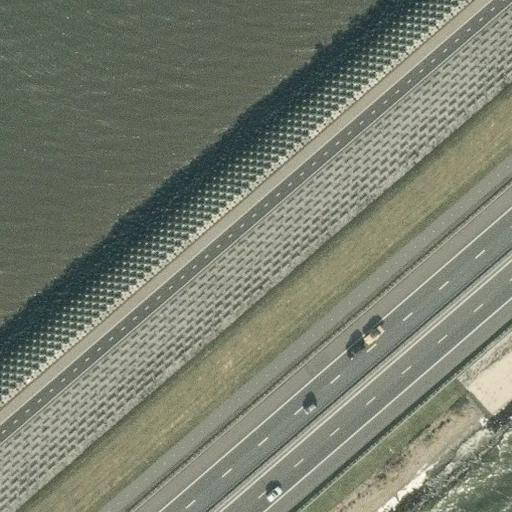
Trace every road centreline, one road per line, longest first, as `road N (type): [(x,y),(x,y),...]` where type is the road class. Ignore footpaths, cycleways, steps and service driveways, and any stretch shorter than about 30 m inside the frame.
road 1 (motorway): [(511,222),(176,511)]
road 2 (motorway): [(238,511),(511,275)]
